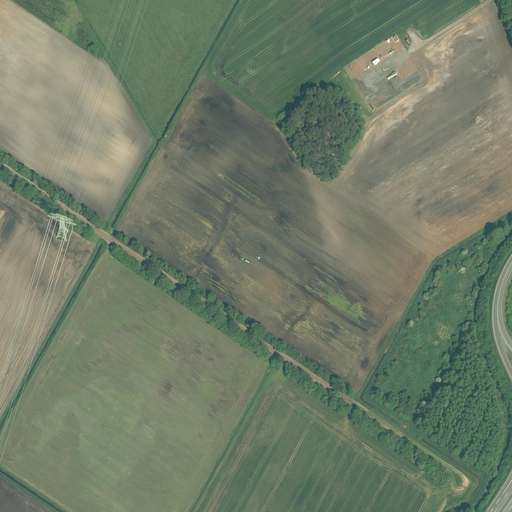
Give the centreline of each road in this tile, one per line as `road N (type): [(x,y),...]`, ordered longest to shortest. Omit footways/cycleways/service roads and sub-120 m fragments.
road 1 (track): [(0,165),(456,473)]
road 2 (motorway): [(511,259),(494,312),(511,375)]
